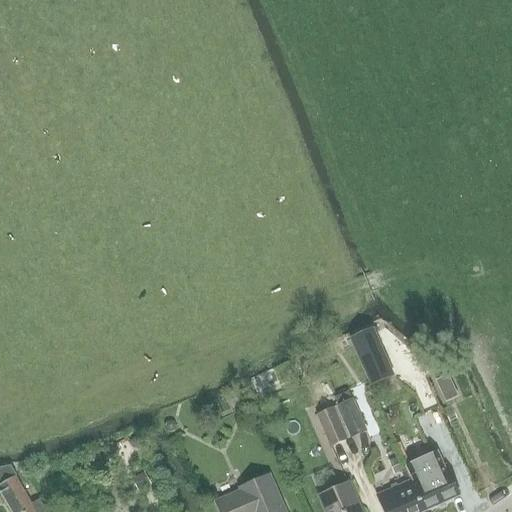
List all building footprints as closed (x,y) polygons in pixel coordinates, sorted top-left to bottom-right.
[(351,340),(371,385),(393,375),(374,330),(351,340)] [(323,368),(333,364),(329,355),(319,359),(323,368)] [(307,383),(321,377),(314,361),(300,367),(307,383)] [(446,403),(458,397),(448,375),(436,381),(446,403)] [(324,387),(329,396),(333,394),(329,385),(324,387)] [(353,401),(349,392),(334,398),(338,407),(353,401)] [(351,438),(366,431),(353,401),(338,407),(351,438)] [(331,447),(346,440),(333,409),(318,416),(331,447)] [(129,443),(132,448),(139,449),(144,446),(138,438),(129,443)] [(91,456),(95,465),(102,462),(98,453),(91,456)] [(407,466),(413,480),(411,481),(425,511),(459,497),(445,465),(443,466),(437,453),(407,466)] [(395,474),(403,471),(397,458),(389,461),(395,474)] [(0,492),(11,511),(46,511),(39,500),(31,505),(15,478),(17,476),(11,466),(0,468),(0,492)] [(150,485),(144,473),(132,479),(139,491),(150,485)] [(283,511),(268,478),(242,489),(243,493),(218,504),(221,511),(283,511)] [(384,511),(424,511),(425,511),(411,481),(377,496),(384,511)] [(325,511),(362,511),(349,483),(319,496),(325,511)]
